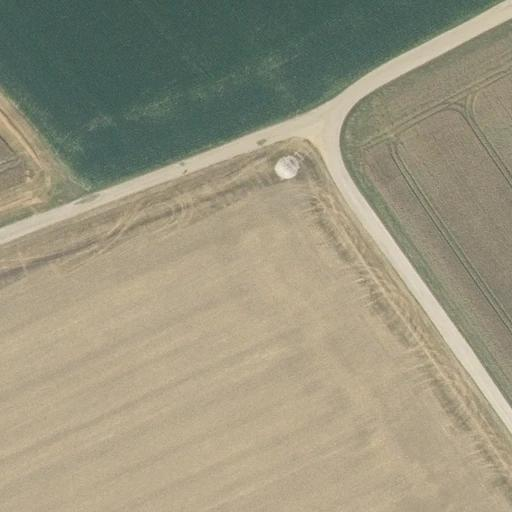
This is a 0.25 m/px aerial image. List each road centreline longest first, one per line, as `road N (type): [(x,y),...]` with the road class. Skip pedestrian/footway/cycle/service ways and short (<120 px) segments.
road 1 (track): [(304,125),(511,427)]
road 2 (track): [(0,244),(304,125)]
road 3 (track): [(304,125),(511,13)]
